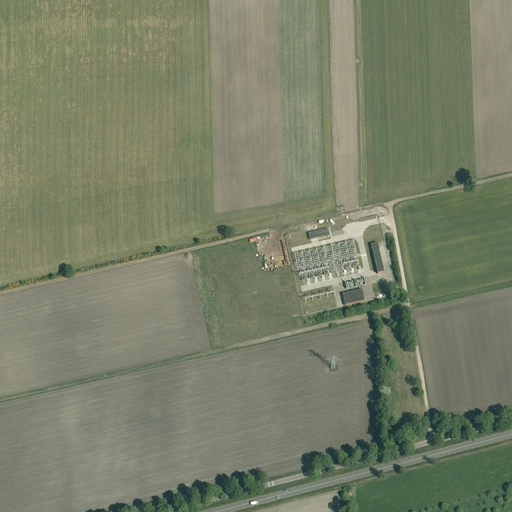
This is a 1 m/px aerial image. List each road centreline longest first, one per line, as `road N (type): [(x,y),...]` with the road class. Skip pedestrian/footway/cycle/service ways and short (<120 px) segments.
road 1 (track): [(0,398),(408,305)]
road 2 (track): [(0,292),(389,202)]
road 3 (unclassified): [(163,511),(511,420)]
road 4 (primary): [(214,511),(511,433)]
road 5 (track): [(408,305),(433,441)]
road 6 (track): [(389,202),(511,174)]
